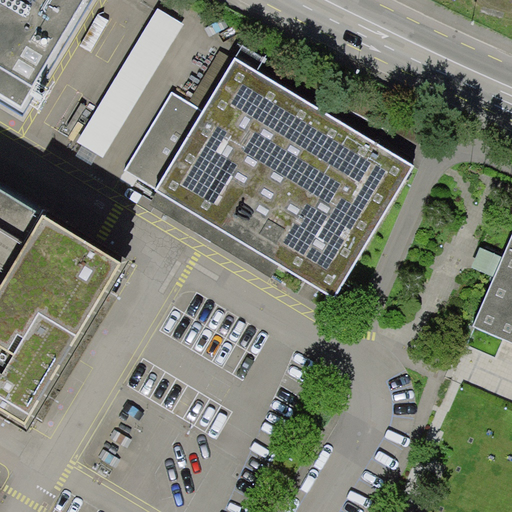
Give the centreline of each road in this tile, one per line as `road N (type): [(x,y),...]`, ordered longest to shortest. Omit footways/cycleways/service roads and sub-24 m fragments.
road 1 (primary): [(277,0),(511,111)]
road 2 (unknown): [(291,319),(186,511)]
road 3 (primary): [(511,72),(351,0)]
